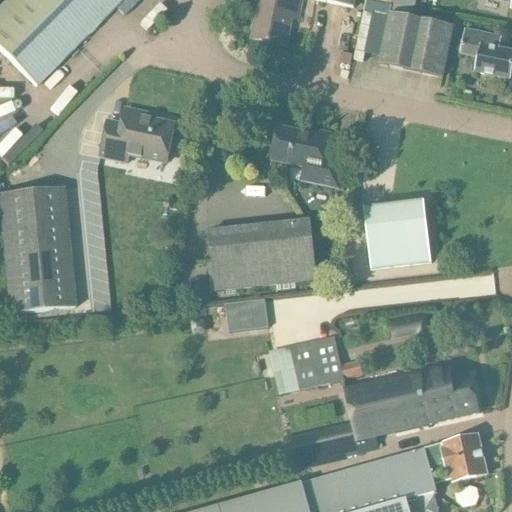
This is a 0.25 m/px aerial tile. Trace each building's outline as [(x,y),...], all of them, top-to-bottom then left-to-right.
[(123,0),(8,0),(0,8),(0,53),(36,88),(123,0)] [(285,47),(290,19),(296,20),(300,3),(284,0),(261,0),(253,41),(285,47)] [(353,10),(355,0),(314,0),(314,2),(353,10)] [(509,9),(511,9),(511,0),(500,0),(510,2),(509,9)] [(390,16),(384,47),(380,67),(442,80),(453,29),(390,16)] [(511,77),(511,53),(500,51),(502,39),(464,31),(460,55),(477,59),(474,74),(511,82),(511,77)] [(167,163),(173,137),(177,133),(178,128),(178,127),(175,123),(169,122),(164,125),(142,120),(143,116),(125,112),(122,127),(107,124),(100,161),(127,166),(129,155),(167,163)] [(325,161),(330,136),(306,131),(305,135),(278,129),(271,162),(305,169),(302,183),(339,191),(344,165),(325,161)] [(61,190),(18,195),(0,196),(0,219),(10,317),(72,311),(61,190)] [(425,204),(364,212),(371,273),(432,265),(425,204)] [(209,233),(211,253),(216,296),(317,286),(310,223),(209,233)] [(225,303),(226,332),(266,331),(265,302),(225,303)] [(425,315),(388,323),(392,342),(415,337),(416,344),(431,340),(426,318),(425,315)] [(204,321),(191,323),(193,337),(206,335),(204,321)] [(334,339),(271,354),(281,398),(345,384),(344,382),(363,378),(357,351),(338,355),(334,339)] [(292,438),(283,440),(291,474),(300,471),(379,453),(376,438),(460,420),(479,415),(471,376),(451,381),(448,369),(429,373),(346,391),(353,424),(292,438)] [(408,511),(407,504),(436,495),(434,486),(452,481),(453,485),(457,484),(460,487),(468,486),(469,482),(487,477),(478,438),(458,442),(212,511),(408,511)]
